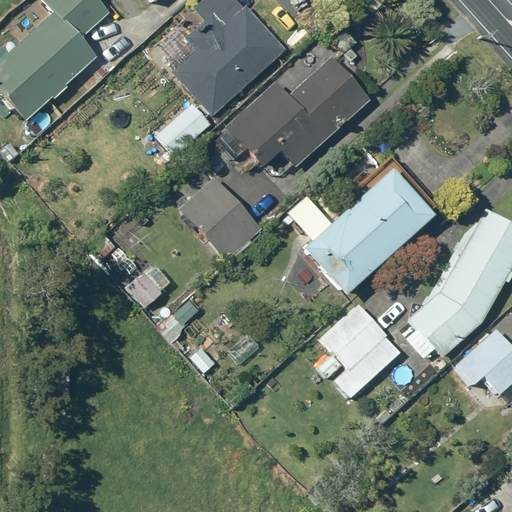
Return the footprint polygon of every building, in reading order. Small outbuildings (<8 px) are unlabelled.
[(96,59),(80,40),(110,13),(97,0),(42,0),(42,1),(54,15),(0,64),(0,92),(26,122),(96,59)] [(199,51),(173,74),(212,118),(287,52),(248,7),(244,11),(234,0),(205,0),(194,10),(206,23),(188,39),(199,51)] [(311,48),(306,53),(309,60),(316,61),(320,55),(317,49),(311,48)] [(276,85),(227,128),(262,169),(281,152),(296,169),(371,101),(333,59),(289,99),(276,85)] [(194,105),(156,138),(173,159),(211,125),(194,105)] [(210,141),(199,151),(205,158),(216,149),(210,141)] [(172,158),(166,151),(162,155),(168,162),(172,158)] [(395,174),(306,251),(348,298),(437,220),(395,174)] [(215,178),(180,210),(227,262),(262,230),(215,178)] [(439,294),(409,320),(444,359),(483,324),(511,272),(511,223),(487,210),(439,294)] [(100,236),(85,251),(96,262),(112,248),(100,236)] [(129,289),(145,308),(162,294),(146,275),(129,289)] [(189,301),(172,317),(181,328),(198,312),(189,301)] [(359,306),(322,340),(350,370),(336,383),(351,400),(401,354),(386,339),(388,337),(359,306)] [(511,348),(497,331),(457,367),(475,388),(485,379),(491,385),(483,392),(488,398),(495,391),(501,396),(511,386),(511,348)] [(248,335),(229,353),(241,366),(260,348),(248,335)] [(53,345),(53,395),(65,395),(65,345),(53,345)] [(435,377),(450,364),(445,359),(444,360),(442,358),(429,369),(435,377)] [(292,370),(273,387),(284,399),(303,382),(292,370)]
